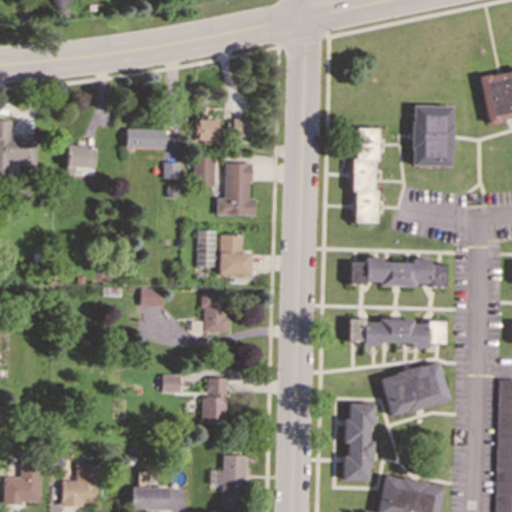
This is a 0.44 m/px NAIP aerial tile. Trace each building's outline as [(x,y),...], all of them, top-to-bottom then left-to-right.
[(511,69),(475,76),(484,123),(511,117),(511,69)] [(408,164),(448,165),(449,105),(409,105),(408,164)] [(191,139),(215,140),(216,119),(208,118),(208,116),(192,116),(191,139)] [(245,137),(246,118),(227,118),(227,136),(245,137)] [(34,137),(8,137),(8,120),(0,119),(0,173),(5,173),(5,159),(19,159),(19,164),(33,165),(34,137)] [(374,127),(352,127),(351,158),(349,158),(348,222),(372,222),(372,190),(369,190),(370,161),(374,161),(374,127)] [(161,147),(162,129),(123,128),(122,146),(161,147)] [(92,166),(92,148),(83,148),(83,144),(63,144),(63,165),(92,166)] [(190,184),(210,185),(211,156),(191,156),(190,184)] [(176,178),(176,161),(160,161),(160,177),(176,178)] [(251,215),(251,198),(246,198),(247,162),(222,162),(221,197),(213,197),(213,214),(251,215)] [(239,234),(216,233),(215,273),(247,274),(247,252),(238,252),(239,234)] [(193,265),(211,265),(211,237),(202,236),(202,242),(194,242),(193,265)] [(345,261),(345,282),(375,283),(375,284),(442,285),(443,264),(426,263),(426,258),(409,257),(409,261),(378,261),(378,256),(362,256),(362,261),(345,261)] [(137,305),(158,305),(158,289),(138,288),(137,305)] [(223,331),(224,293),(200,292),(199,331),(223,331)] [(345,318),(344,340),(359,340),(359,345),(376,345),(376,342),(407,342),(407,346),(423,347),(424,322),(410,322),(410,319),(345,318)] [(439,343),(440,321),(425,320),(424,342),(439,343)] [(444,400),(435,361),(376,376),(386,415),(444,400)] [(158,391),(177,392),(177,374),(159,374),(158,391)] [(222,423),(223,377),(206,376),(205,396),(198,396),(198,422),(222,423)] [(492,511),(509,511),(511,378),(495,378),(492,511)] [(339,480),(365,480),(365,460),(370,460),(371,440),(366,440),(366,424),(370,424),(371,403),(345,402),(344,417),(341,417),(340,443),(344,443),(344,455),(339,455),(339,480)] [(218,507),(241,508),(242,454),(220,454),(218,507)] [(0,476),(0,502),(36,501),(36,462),(17,463),(17,476),(0,476)] [(94,464),(73,463),(73,480),(58,480),(58,504),(93,504),(94,464)] [(434,511),(439,485),(380,474),(373,511),(434,511)] [(164,486),(128,486),(128,508),(164,508),(164,486)]
